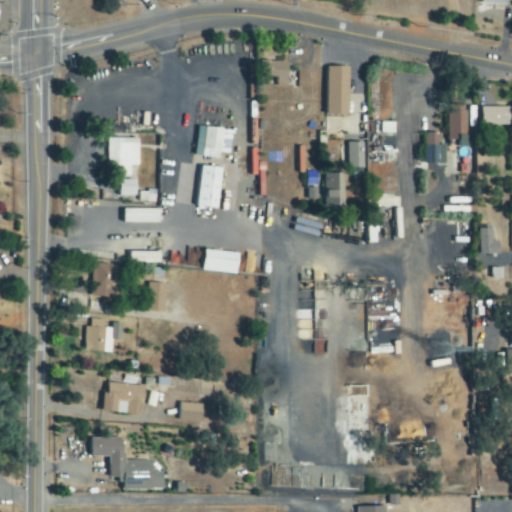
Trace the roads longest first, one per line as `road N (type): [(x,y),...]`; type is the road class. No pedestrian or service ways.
road 1 (tertiary): [(33,511),(34,0)]
road 2 (tertiary): [(511,64),(234,16),(199,16),(35,56)]
